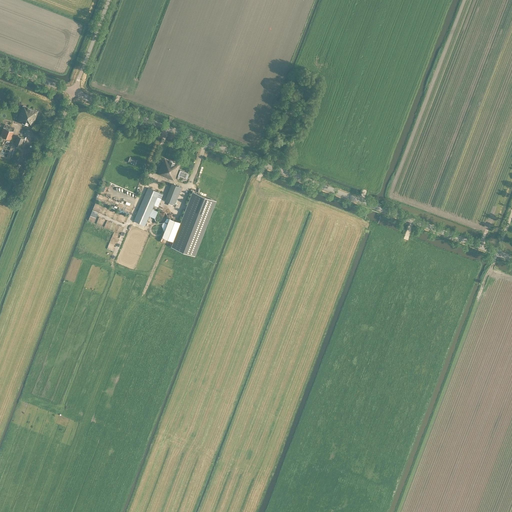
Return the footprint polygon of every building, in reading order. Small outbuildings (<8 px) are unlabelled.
[(301,93),(294,91),(285,115),(283,120),(290,123),(301,93)] [(38,111),(23,106),(17,122),(32,127),(38,111)] [(10,140),(13,131),(3,128),(0,136),(10,140)] [(24,138),(18,136),(14,145),(20,147),(24,138)] [(134,166),(136,160),(130,157),(127,162),(134,166)] [(180,165),(164,159),(158,174),(163,175),(163,176),(171,179),(170,182),(173,183),(180,165)] [(189,173),(180,170),(178,176),(187,179),(189,173)] [(173,184),(166,201),(175,204),(181,187),(173,184)] [(157,197),(159,193),(148,188),(134,220),(145,225),(157,197)] [(216,200),(192,191),(172,246),(196,255),(216,200)] [(167,218),(167,217),(167,216),(166,215),(165,214),(164,213),(162,212),(161,212),(159,212),(157,213),(156,214),(156,215),(155,217),(155,218),(155,219),(155,220),(156,221),(157,222),(158,223),(159,224),(161,224),(162,224),(163,224),(165,223),(166,221),(167,221),(167,220),(167,218)]
